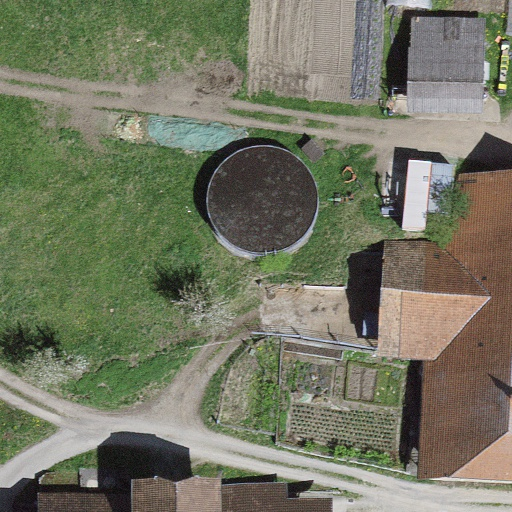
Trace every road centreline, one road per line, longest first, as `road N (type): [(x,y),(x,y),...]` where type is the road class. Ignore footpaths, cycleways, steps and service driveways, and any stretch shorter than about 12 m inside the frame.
road 1 (track): [(0,96),(511,152)]
road 2 (unclassified): [(140,433),(71,444),(7,470),(0,481)]
road 3 (track): [(0,380),(45,409),(140,433)]
